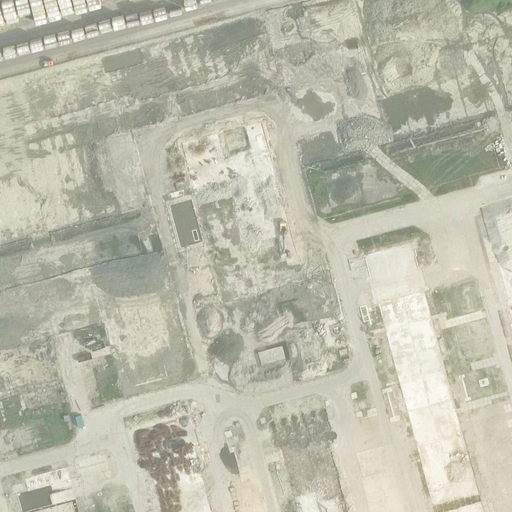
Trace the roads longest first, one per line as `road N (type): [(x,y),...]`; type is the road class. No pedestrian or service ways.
road 1 (unknown): [(334,234),(311,223),(274,107),(256,103),(164,133),(156,185),(215,394)]
road 2 (unknown): [(39,211),(90,437)]
road 3 (unknown): [(465,196),(511,379)]
road 4 (unknown): [(401,511),(354,367)]
road 5 (unknown): [(215,394),(256,397),(354,367)]
road 6 (unknown): [(354,367),(363,346),(334,234)]
road 7 (unknown): [(90,437),(138,402),(215,394)]
road 8 (unknown): [(465,196),(334,234)]
